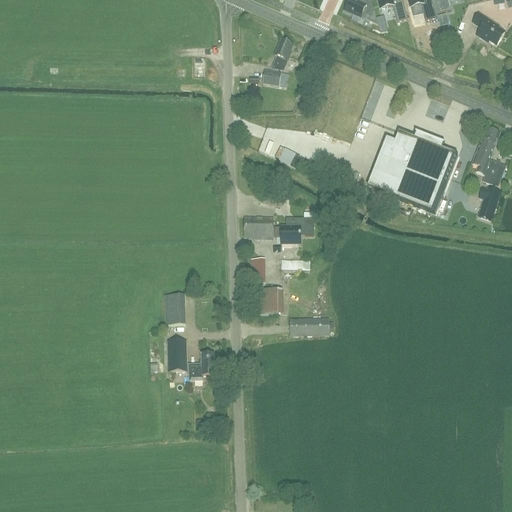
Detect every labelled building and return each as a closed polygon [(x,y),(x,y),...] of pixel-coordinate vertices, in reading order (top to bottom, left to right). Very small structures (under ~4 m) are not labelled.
[(351,0),(349,0),(344,12),(361,19),(363,15),(371,18),(374,11),(371,0),(358,0),(358,2),(351,0)] [(408,21),(402,0),(377,0),(381,10),(392,7),(397,24),(408,21)] [(421,6),(423,16),(425,23),(436,20),(430,0),(408,0),(410,9),(411,9),(421,6)] [(436,0),(440,14),(451,11),(448,0),(436,0)] [(371,18),(369,23),(378,27),(374,11),(371,18)] [(496,48),(505,34),(498,29),(499,28),(479,15),(473,24),(481,30),(477,37),(484,42),(485,41),(496,48)] [(446,16),(438,18),(440,28),(448,26),(446,16)] [(387,32),(385,23),(378,25),(381,34),(387,32)] [(283,73),(291,54),(290,53),(293,46),(281,41),(274,57),(277,58),(272,71),(283,73)] [(265,72),(263,85),(278,88),(279,88),(280,78),(281,75),(281,74),(265,72)] [(478,152),(491,157),(500,135),(486,130),(478,152)] [(395,143),(375,193),(435,216),(458,157),(442,151),(444,147),(445,146),(416,135),(415,136),(416,136),(414,140),(399,134),(395,143)] [(489,163),(491,157),(478,152),(472,166),(478,169),(476,174),(487,178),(486,181),(484,181),(483,184),(498,188),(506,168),(495,164),(494,165),(489,163)] [(500,193),(488,189),(488,192),(489,190),(493,191),(489,202),(485,201),(483,207),(495,211),(500,193)] [(280,208),(282,199),(261,193),(258,203),(280,208)] [(273,228),(273,219),(244,219),(244,239),(261,239),(261,241),(273,241),(273,239),(281,239),(281,246),(301,246),(301,236),(305,236),(305,238),(314,238),(314,219),(285,220),(286,228),(273,228)] [(309,274),(310,261),(282,261),(281,274),(309,274)] [(257,287),(258,312),(285,311),(284,286),(257,287)] [(181,326),(186,326),(185,292),(167,293),(168,333),(181,332),(181,326)] [(290,338),(329,336),(329,320),(289,321),(290,338)] [(168,374),(187,373),(186,342),(168,343),(168,374)] [(202,356),(202,365),(188,366),(189,383),(203,382),(203,378),(214,378),(214,356),(202,356)]
